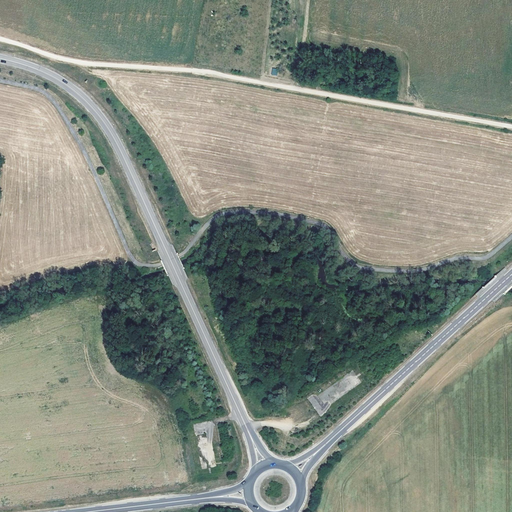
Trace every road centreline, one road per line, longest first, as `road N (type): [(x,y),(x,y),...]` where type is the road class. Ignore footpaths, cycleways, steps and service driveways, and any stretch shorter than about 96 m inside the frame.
road 1 (track): [(0,38),(56,57),(200,73),(511,129)]
road 2 (secondary): [(0,53),(24,57),(75,86),(89,104),(245,424)]
road 3 (primary): [(324,447),(511,275)]
